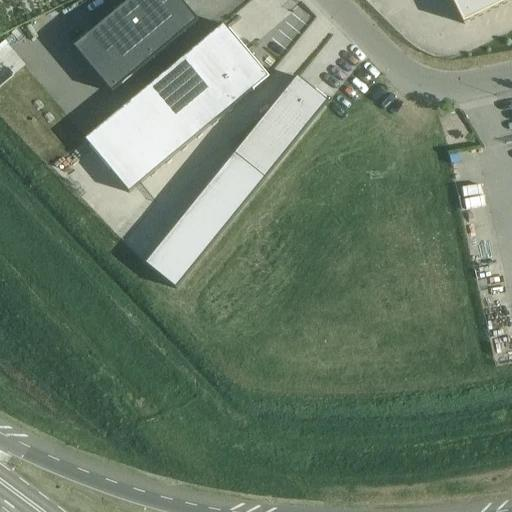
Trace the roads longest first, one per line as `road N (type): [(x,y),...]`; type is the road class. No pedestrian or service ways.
road 1 (unclassified): [(511,76),(425,86),(332,0)]
road 2 (primary): [(181,511),(0,447)]
